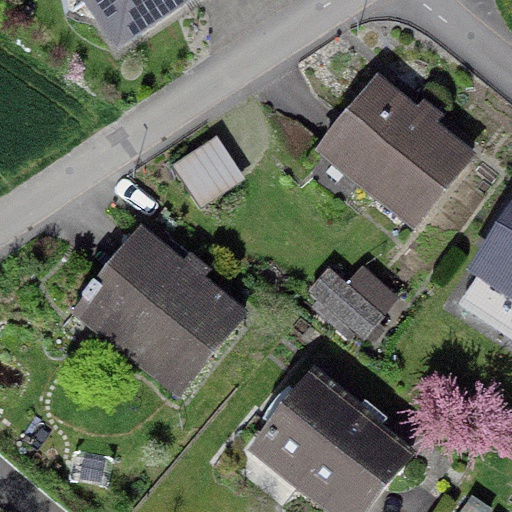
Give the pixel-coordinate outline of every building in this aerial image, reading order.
[(89,0),(86,2),(116,48),(187,0),(89,0)] [(418,113),(412,120),(373,90),(318,158),(411,233),(466,164),(429,134),(435,126),(418,113)] [(199,209),(241,185),(218,143),(175,166),(199,209)] [(511,223),(478,276),(511,298),(511,304),(510,309),(511,318),(511,320),(511,223)] [(127,341),(117,353),(173,400),(236,324),(206,299),(204,301),(178,280),(180,277),(137,242),(94,294),(90,291),(79,304),(86,310),(88,308),(127,341)] [(379,323),(326,277),(307,299),(359,345),(379,323)] [(303,478),(293,490),(320,511),(366,511),(406,464),(352,420),(354,417),(312,383),(261,445),(303,478)]
